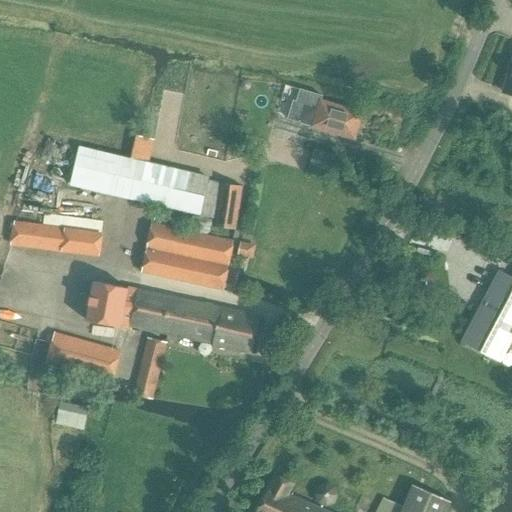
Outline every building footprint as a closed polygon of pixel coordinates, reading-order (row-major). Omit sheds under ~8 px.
[(290,101),(285,118),(297,122),(353,139),(361,114),(319,101),(321,96),(300,90),(296,102),(290,101)] [(129,157),(129,159),(142,163),(148,139),(135,135),(131,148),(129,157)] [(198,215),(207,179),(183,173),(142,163),(129,159),(80,147),(72,183),(198,215)] [(186,163),(183,173),(207,179),(210,169),(186,163)] [(220,184),(212,228),(230,231),(238,187),(220,184)] [(12,224),(9,250),(98,261),(101,235),(12,224)] [(221,291),(232,242),(152,224),(142,273),(221,291)] [(475,322),(470,332),(502,349),(511,329),(511,277),(502,272),(481,311),(477,309),(472,320),(475,322)] [(93,282),(85,321),(120,328),(131,330),(131,327),(128,326),(137,290),(128,287),(127,289),(93,282)] [(137,290),(128,326),(131,327),(251,354),(260,318),(137,290)] [(55,333),(45,369),(110,388),(120,352),(55,333)] [(152,401),(166,345),(147,341),(133,396),(152,401)] [(60,404),(56,426),(82,431),(86,409),(60,404)] [(276,478),(255,511),(446,511),(451,503),(410,485),(400,507),(381,499),(374,511),(323,511),(288,496),(293,485),(276,478)] [(317,487),(314,495),(317,503),(325,507),(333,503),(336,496),(334,488),(325,484),(317,487)]
